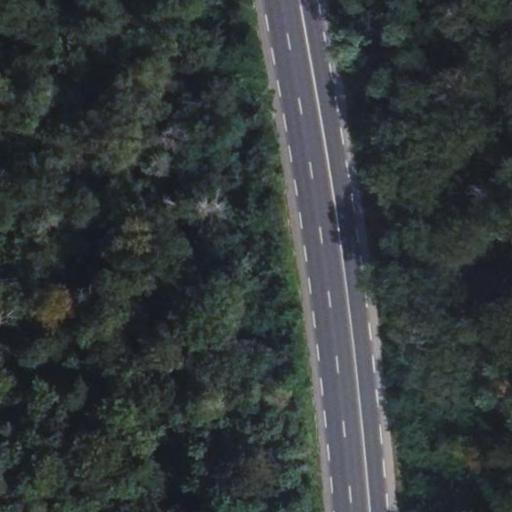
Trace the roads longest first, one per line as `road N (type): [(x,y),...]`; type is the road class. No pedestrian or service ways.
road 1 (primary): [(367,511),(341,248),(298,0)]
road 2 (track): [(244,511),(0,362)]
